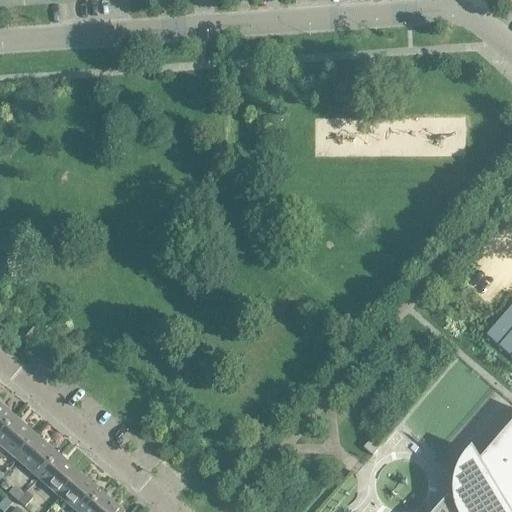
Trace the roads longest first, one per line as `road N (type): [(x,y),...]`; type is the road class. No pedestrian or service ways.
road 1 (residential): [(204,27),(465,14)]
road 2 (residential): [(165,511),(0,378)]
road 3 (residential): [(0,42),(204,27)]
